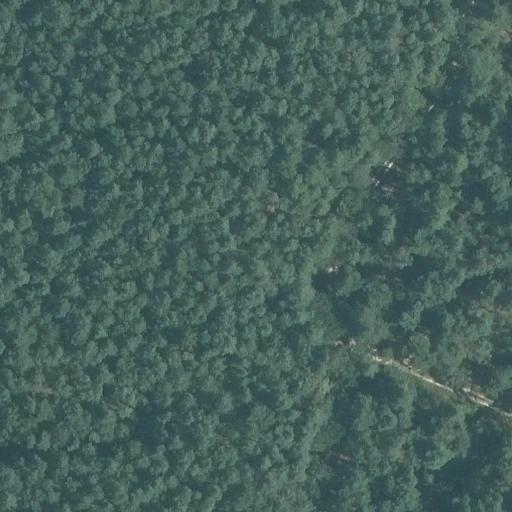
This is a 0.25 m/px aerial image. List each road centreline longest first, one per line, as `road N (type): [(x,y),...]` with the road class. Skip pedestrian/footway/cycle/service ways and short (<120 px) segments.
road 1 (track): [(469,0),(434,96),(337,226),(328,303),(358,343)]
road 2 (track): [(311,511),(358,343)]
road 3 (track): [(358,343),(511,412)]
